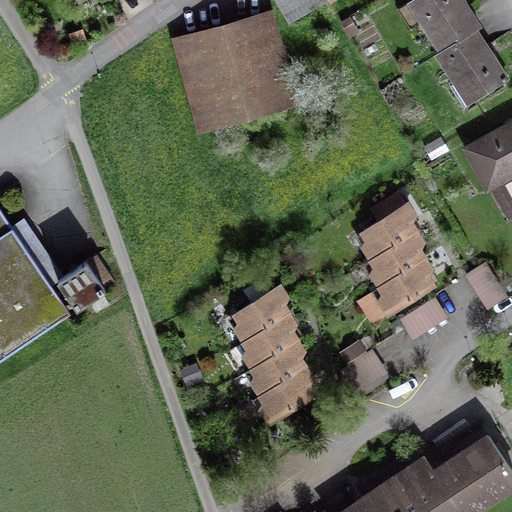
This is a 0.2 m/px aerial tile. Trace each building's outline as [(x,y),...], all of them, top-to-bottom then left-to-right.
[(325,0),(274,0),(286,22),(326,1),(325,0)] [(439,51),(478,26),(482,23),(467,0),(408,0),(407,1),(409,3),(399,9),(411,28),(420,21),(439,51)] [(273,7),(171,35),(198,131),(299,103),(273,7)] [(348,38),(360,32),(351,14),(339,21),(348,38)] [(478,26),(439,51),(434,54),(453,83),(450,85),(463,106),(510,76),(478,26)] [(511,116),(461,145),(486,191),(504,181),(506,183),(492,191),(508,219),(511,216),(511,116)] [(448,150),(442,137),(424,146),(431,159),(448,150)] [(369,260),(419,227),(413,218),(419,214),(408,197),(405,199),(398,188),(362,212),(369,223),(360,229),(363,233),(345,244),(358,263),(367,256),(369,260)] [(0,358),(71,311),(52,284),(58,279),(57,277),(63,272),(24,215),(11,223),(0,206),(0,358)] [(378,287),(427,255),(421,245),(428,240),(419,227),(369,260),(374,267),(368,271),(378,287)] [(427,255),(378,287),(381,291),(375,295),(372,290),(356,300),(371,322),(385,313),(386,315),(437,282),(430,272),(436,268),(427,255)] [(106,286),(86,257),(77,263),(75,260),(67,265),(69,268),(63,272),(57,277),(58,279),(77,306),(88,299),(96,311),(110,302),(101,289),(106,286)] [(486,260),(465,273),(487,307),(508,294),(486,260)] [(243,341),(292,310),(285,298),(291,295),(282,281),(271,287),(266,279),(246,292),(250,299),(232,311),(234,314),(219,324),(232,344),(241,338),(243,341)] [(435,295),(399,317),(412,338),(448,316),(435,295)] [(249,367),(300,336),(293,325),(299,321),(292,310),(243,341),(226,351),(240,373),(249,367)] [(259,394),(309,364),(302,353),(308,349),(300,336),(249,367),(254,375),(249,378),(259,394)] [(347,363),(339,368),(354,391),(387,370),(372,347),(367,351),(359,338),(339,351),(347,363)] [(187,384),(204,376),(197,361),(180,368),(187,384)] [(309,364),(259,394),(264,402),(257,406),(268,423),(319,392),(311,378),(316,375),(309,364)] [(238,377),(244,387),(250,384),(244,374),(238,377)] [(472,426),(465,416),(432,438),(439,449),(472,426)] [(368,488),(331,511),(474,511),(511,487),(511,466),(487,428),(433,464),(424,451),(368,488)]
